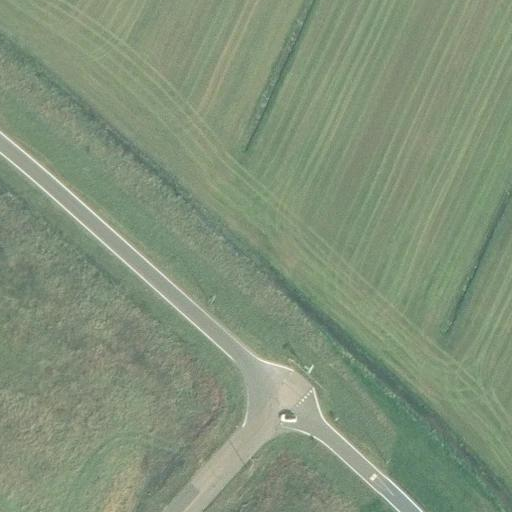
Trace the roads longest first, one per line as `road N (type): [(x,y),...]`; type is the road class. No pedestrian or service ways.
road 1 (motorway): [(281,401),(49,184),(0,149)]
road 2 (motorway): [(407,511),(281,401)]
road 3 (primary): [(186,511),(281,401)]
